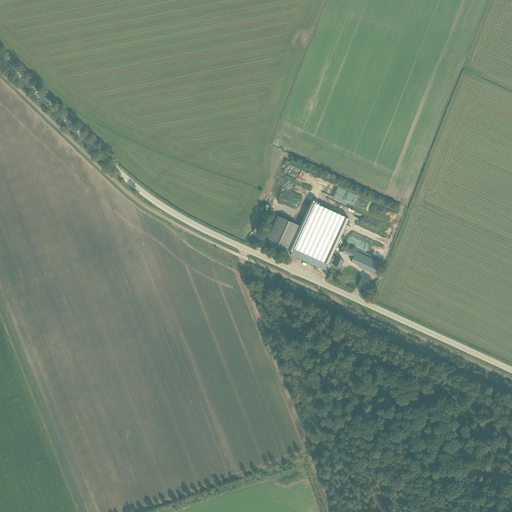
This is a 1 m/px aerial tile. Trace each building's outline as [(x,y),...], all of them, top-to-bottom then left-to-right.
[(341,191),(338,199),(348,203),(349,201),(347,200),(348,198),(350,199),(351,195),(341,191)] [(287,254),(324,271),(347,219),(311,202),(287,254)] [(266,241),(288,251),(299,226),(277,216),(266,241)] [(353,257),(356,252),(345,247),(342,252),(353,257)] [(351,262),(361,266),(365,256),(356,252),(353,257),(351,262)] [(336,258),(331,255),(328,263),(333,265),(333,266),(339,268),(343,260),(337,257),(336,258)] [(375,273),(380,263),(365,256),(361,266),(375,273)]
